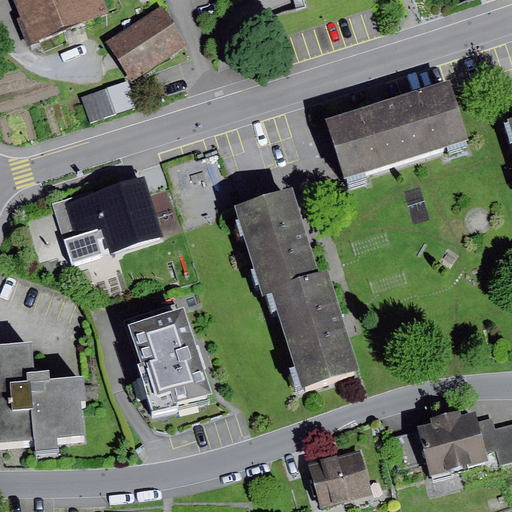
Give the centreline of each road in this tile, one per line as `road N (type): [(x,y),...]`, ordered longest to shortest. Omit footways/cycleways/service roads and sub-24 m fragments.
road 1 (residential): [(511,15),(0,181)]
road 2 (residential): [(0,486),(162,477),(249,457),(423,396),(511,386)]
